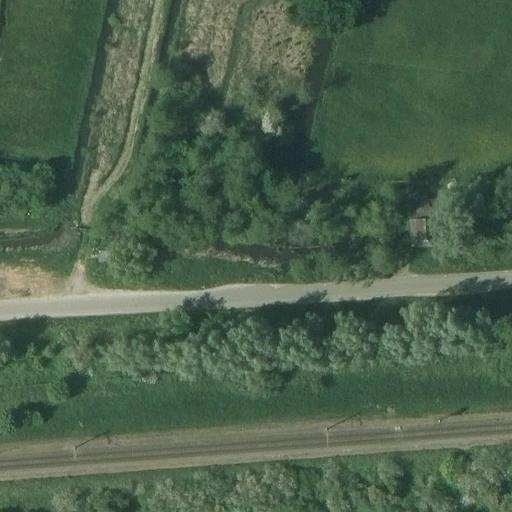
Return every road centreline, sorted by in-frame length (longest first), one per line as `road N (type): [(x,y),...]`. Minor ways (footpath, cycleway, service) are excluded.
road 1 (unclassified): [(0,311),(511,279)]
road 2 (track): [(157,0),(125,144),(87,209),(75,307)]
